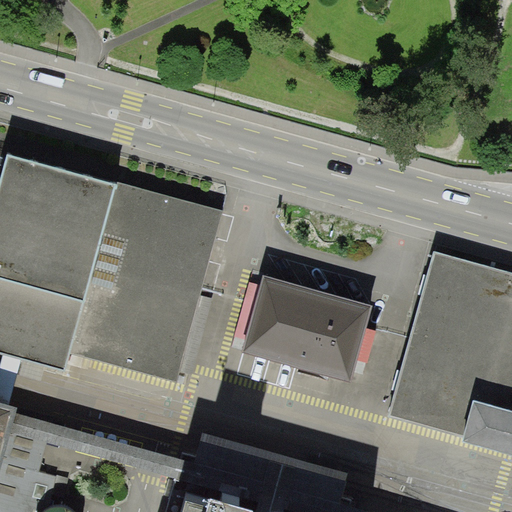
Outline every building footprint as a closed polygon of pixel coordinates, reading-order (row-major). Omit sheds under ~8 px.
[(123,177),(9,148),(0,183),(0,271),(86,294),(92,295),(123,177)] [(228,206),(123,177),(92,295),(86,294),(71,350),(183,380),(228,206)] [(511,268),(438,249),(394,413),(511,444),(511,268)] [(71,350),(86,294),(0,271),(0,351),(65,369),(71,350)] [(377,304),(266,273),(246,348),(357,378),(377,304)] [(50,418),(0,402),(0,511),(24,511),(41,450),(47,429),(50,418)] [(370,511),(47,429),(41,450),(289,511),(370,511)] [(79,511),(78,510),(72,505),(65,503),(57,503),(49,506),(42,511),(41,511),(79,511)]
